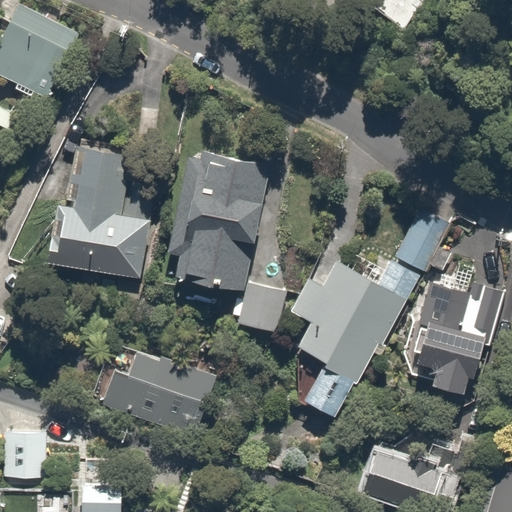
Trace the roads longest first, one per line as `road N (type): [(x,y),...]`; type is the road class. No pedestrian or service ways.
road 1 (residential): [(123,0),(511,206)]
road 2 (residential): [(365,511),(0,389)]
